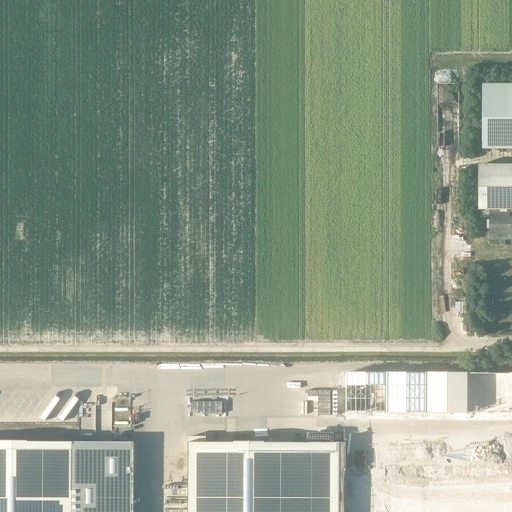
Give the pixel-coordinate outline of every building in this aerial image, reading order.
[(511,148),(511,86),(482,86),(481,149),(511,148)] [(511,164),(480,165),(480,215),(489,215),(489,209),(511,209),(511,164)] [(511,240),(511,209),(489,209),(489,215),(489,240),(498,240),(498,246),(504,246),(504,240),(511,240)] [(268,444),(187,445),(187,511),(511,511),(511,373),(425,374),(425,373),(343,373),(343,446),(268,446),(268,444)] [(0,442),(0,511),(129,511),(129,443),(0,442)]
